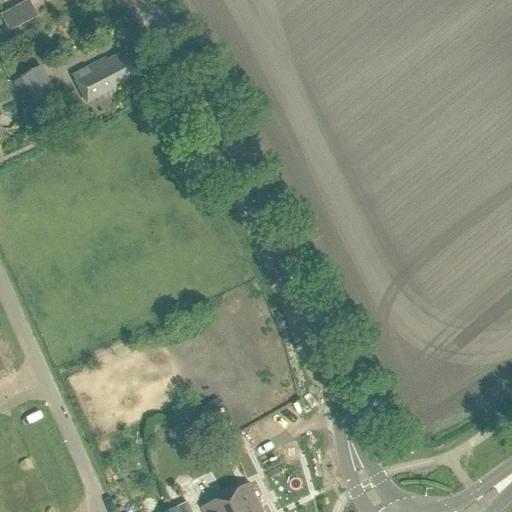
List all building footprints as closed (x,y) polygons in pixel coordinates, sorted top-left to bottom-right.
[(0,16),(9,33),(38,17),(29,1),(0,15),(0,16)] [(115,87),(134,78),(125,60),(122,62),(120,58),(107,64),(106,61),(74,77),(88,104),(116,90),(115,87)] [(20,78),(32,103),(52,93),(41,68),(20,78)] [(262,511),(250,487),(203,510),(204,511),(262,511)] [(163,511),(191,511),(187,502),(163,511)]
